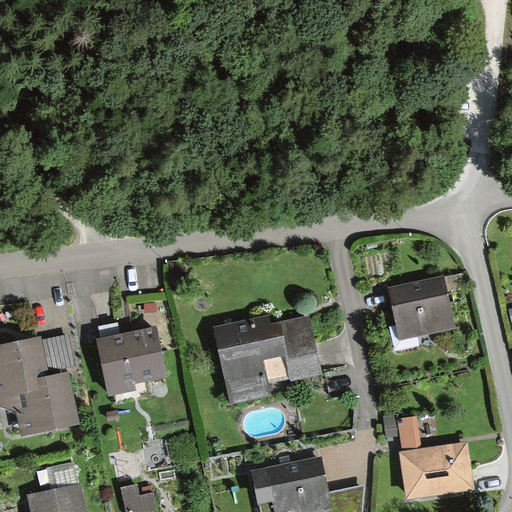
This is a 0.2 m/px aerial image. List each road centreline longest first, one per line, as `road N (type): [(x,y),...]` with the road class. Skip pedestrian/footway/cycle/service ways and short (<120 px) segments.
road 1 (residential): [(467,210),(0,269)]
road 2 (track): [(467,210),(497,0)]
road 3 (residential): [(467,210),(511,410)]
road 4 (track): [(119,250),(0,177)]
